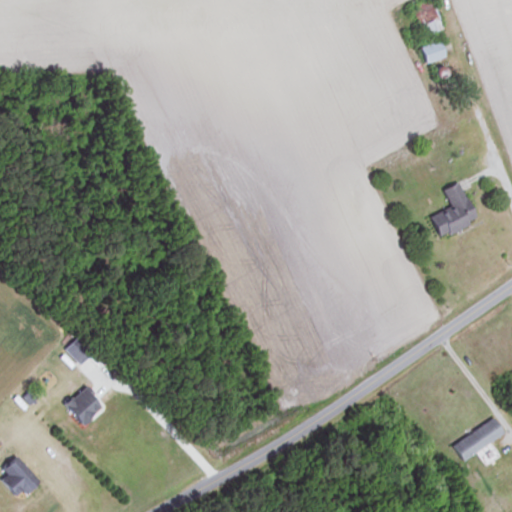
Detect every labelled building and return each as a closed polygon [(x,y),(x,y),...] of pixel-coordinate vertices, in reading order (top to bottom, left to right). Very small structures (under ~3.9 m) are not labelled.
[(440,30),(428,0),(424,0),(407,7),(419,38),(440,30)] [(440,56),(435,41),(414,48),(420,64),(440,56)] [(472,221),(455,181),(437,188),(445,207),(424,216),(433,237),(472,221)] [(456,462),(500,433),(489,417),(445,446),(456,462)] [(0,487),(9,499),(32,481),(12,454),(0,463),(0,473),(2,475),(0,476),(0,487)]
